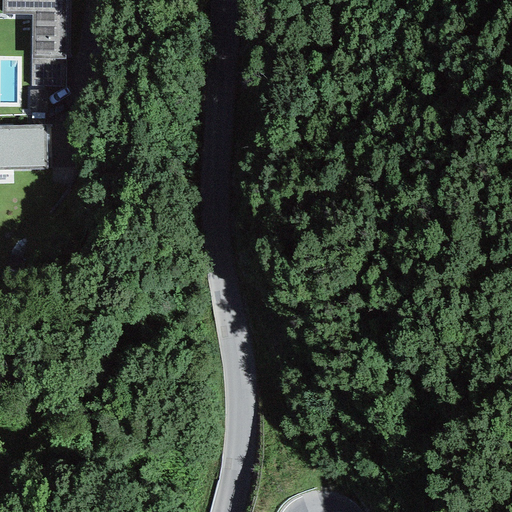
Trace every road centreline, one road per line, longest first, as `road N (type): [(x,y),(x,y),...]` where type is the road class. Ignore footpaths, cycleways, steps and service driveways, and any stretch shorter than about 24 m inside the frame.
road 1 (tertiary): [(223,0),(213,200),(240,390),(225,511)]
road 2 (residential): [(93,0),(66,162)]
